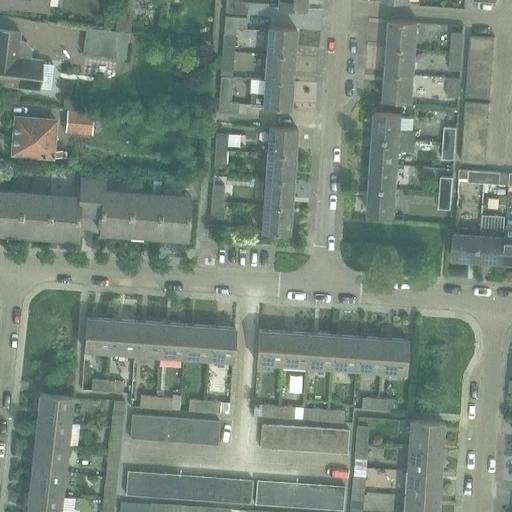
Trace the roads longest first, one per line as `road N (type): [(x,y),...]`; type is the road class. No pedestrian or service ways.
road 1 (residential): [(15,266),(321,280)]
road 2 (residential): [(321,280),(339,0)]
road 3 (residential): [(481,511),(496,306)]
road 4 (residential): [(321,280),(496,306)]
road 5 (residential): [(0,429),(15,266)]
